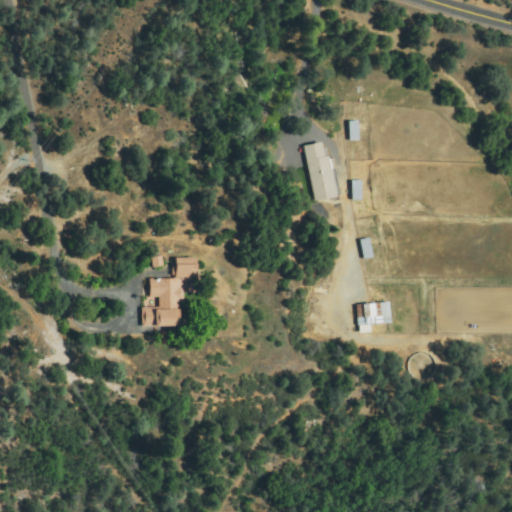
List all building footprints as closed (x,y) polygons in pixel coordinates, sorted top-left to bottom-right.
[(349,122),(357,123),(356,141),(348,141),(349,122)] [(302,150),(322,144),(337,195),(317,201),(302,150)] [(351,181),(359,181),(359,200),(352,200),(351,181)] [(360,241),(366,240),(370,257),(364,258),(360,241)] [(174,260),(193,260),(193,276),(174,276),(174,260)] [(149,295),(149,280),(177,280),(177,325),(142,325),(142,310),(159,310),(159,295),(149,295)] [(314,298),(324,300),(320,322),(310,320),(314,298)] [(361,330),(355,310),(383,302),(389,322),(361,330)]
